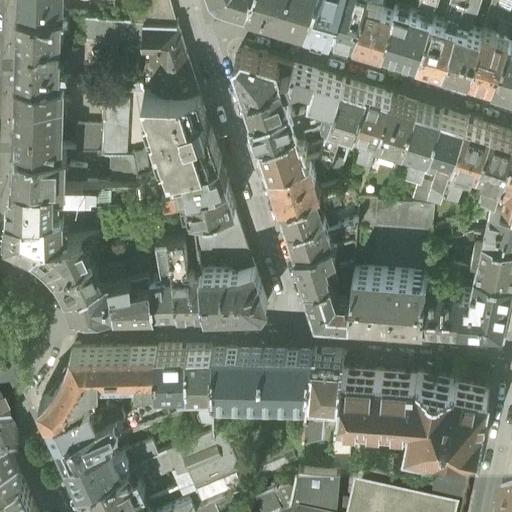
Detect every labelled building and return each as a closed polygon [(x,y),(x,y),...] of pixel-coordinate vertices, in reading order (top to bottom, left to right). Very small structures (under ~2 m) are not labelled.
[(14,0),(14,8),(61,10),(61,0),(14,0)] [(133,0),(132,13),(141,13),(178,12),(174,0),(133,0)] [(260,0),(309,15),(313,0),(260,0)] [(313,0),(309,15),(333,23),(339,0),(313,0)] [(365,0),(339,0),(333,23),(356,31),(365,0)] [(393,0),(365,0),(356,31),(383,39),(396,1),(393,0)] [(395,0),(396,1),(383,39),(419,51),(433,9),(435,0),(421,0),(420,5),(410,2),(403,0),(395,0)] [(433,9),(419,51),(444,59),(463,0),(447,0),(446,7),(448,8),(447,13),(433,9)] [(463,0),(444,59),(469,67),(483,26),(469,20),(470,15),(474,16),(478,0),(463,0)] [(511,0),(491,0),(485,19),(510,28),(511,20),(511,0)] [(12,38),(12,44),(59,47),(60,41),(61,10),(14,8),(12,38)] [(121,13),(79,10),(79,30),(122,32),(121,13)] [(156,80),(199,81),(178,12),(141,13),(141,38),(151,38),(156,80)] [(121,13),(122,32),(141,38),(141,13),(132,13),(121,13)] [(483,26),(469,67),(494,76),(509,29),(510,28),(485,19),(483,26)] [(511,29),(509,29),(494,76),(511,81),(511,35),(511,36),(511,34),(511,29)] [(244,39),(238,44),(250,79),(283,69),(279,52),(244,39)] [(56,77),(59,47),(12,44),(11,76),(56,77)] [(324,111),(348,73),(295,52),(286,68),(289,80),(303,77),(312,80),(303,101),(324,111)] [(283,69),(250,79),(258,106),(294,95),(289,80),(286,68),(285,68),(283,69)] [(344,117),(357,121),(369,80),(348,73),(324,111),(324,131),(325,142),(333,154),(344,117)] [(7,145),(59,145),(60,77),(56,77),(11,76),(7,145)] [(101,80),(101,120),(102,145),(106,145),(124,145),(124,117),(127,100),(127,76),(101,80)] [(294,95),(258,106),(265,126),(300,117),(303,101),(312,80),(303,77),(295,104),(294,95)] [(156,80),(144,79),(166,161),(173,160),(220,146),(199,81),(156,80)] [(362,150),(374,155),(378,144),(393,87),(369,80),(357,121),(367,123),(362,150)] [(406,136),(419,96),(393,87),(378,144),(399,152),(406,136)] [(408,164),(422,168),(431,143),(445,104),(419,96),(406,136),(417,139),(408,164)] [(445,186),(447,178),(468,111),(445,104),(431,143),(444,149),(432,183),(445,186)] [(497,120),(468,111),(447,178),(461,179),(468,153),(483,159),(497,120)] [(300,117),(265,126),(275,158),(314,146),(325,142),(324,131),(308,136),(300,117)] [(101,120),(70,122),(71,145),(102,145),(101,120)] [(495,200),(506,169),(511,151),(511,125),(497,120),(483,159),(493,161),(478,196),(495,200)] [(144,140),(131,144),(136,167),(147,165),(144,140)] [(7,177),(83,176),(82,162),(61,161),(62,144),(59,145),(7,145),(7,177)] [(124,145),(106,145),(107,175),(137,175),(136,167),(131,144),(124,145)] [(173,160),(178,181),(227,169),(220,146),(173,160)] [(314,146),(275,158),(284,190),(323,180),(315,164),(318,160),(314,146)] [(178,181),(173,160),(166,161),(147,165),(136,167),(137,175),(139,188),(162,184),(178,181)] [(188,190),(191,205),(235,195),(227,169),(178,181),(162,184),(163,198),(188,190)] [(323,180),(284,190),(292,214),(328,206),(324,190),(344,184),(342,171),(323,180)] [(6,204),(47,206),(47,188),(88,189),(88,176),(83,176),(7,177),(6,204)] [(387,189),(378,188),(376,211),(434,215),(435,192),(413,190),(387,189)] [(223,251),(233,251),(252,247),(235,195),(191,205),(197,238),(222,235),(223,251)] [(490,206),(483,226),(511,229),(511,195),(508,195),(501,206),(490,206)] [(28,240),(86,224),(84,211),(57,217),(55,206),(47,206),(6,204),(5,234),(19,234),(28,240)] [(328,206),(292,214),(300,240),(339,228),(359,222),(360,208),(330,216),(328,206)] [(55,267),(93,241),(86,224),(28,240),(44,254),(55,267)] [(158,258),(163,256),(171,254),(169,224),(155,228),(158,258)] [(482,248),(482,262),(511,264),(511,229),(483,226),(474,246),(482,248)] [(339,228),(300,240),(310,275),(336,266),(334,260),(330,246),(342,241),(339,228)] [(110,275),(148,256),(145,244),(94,260),(93,241),(55,267),(59,275),(65,285),(110,275)] [(268,298),(252,247),(233,251),(234,258),(200,262),(206,301),(268,298)] [(334,260),(336,266),(343,286),(356,283),(357,259),(357,251),(334,260)] [(149,268),(154,303),(179,302),(171,254),(163,256),(163,268),(149,268)] [(171,254),(179,302),(206,301),(200,262),(183,265),(181,254),(171,254)] [(110,275),(111,305),(154,303),(149,268),(148,256),(110,275)] [(431,264),(357,259),(356,283),(354,308),(428,314),(430,278),(431,264)] [(467,305),(458,316),(504,319),(511,308),(511,264),(482,262),(470,261),(468,280),(467,305)] [(336,266),(310,275),(320,306),(354,308),(356,283),(343,286),(336,266)] [(111,305),(110,275),(65,285),(76,306),(111,305)] [(468,280),(430,278),(428,314),(458,316),(467,305),(468,280)] [(215,389),(213,340),(188,341),(190,382),(204,382),(204,387),(201,387),(201,398),(205,405),(215,406),(215,389)] [(213,340),(215,389),(309,392),(314,343),(213,340)] [(188,341),(158,342),(160,379),(179,379),(180,394),(190,393),(190,382),(188,341)] [(158,342),(73,343),(66,363),(56,381),(42,396),(48,412),(89,398),(88,395),(91,394),(86,383),(99,379),(99,377),(125,375),(126,385),(149,381),(160,379),(158,342)] [(314,343),(309,392),(306,417),(317,418),(317,424),(323,424),(326,389),(340,390),(342,362),(344,345),(314,343)] [(336,427),(350,429),(396,432),(398,429),(407,430),(407,432),(428,436),(422,465),(443,469),(473,475),(487,412),(484,411),(491,383),(456,376),(456,374),(418,365),(418,367),(342,362),(340,390),(336,427)] [(160,379),(149,381),(155,397),(165,394),(160,379)] [(89,398),(48,412),(58,434),(106,413),(125,407),(123,398),(114,399),(101,403),(100,405),(94,407),(89,398)] [(106,413),(58,434),(68,455),(110,436),(113,435),(110,427),(141,413),(137,403),(125,407),(106,413)] [(158,449),(146,454),(154,473),(172,466),(179,483),(185,481),(238,458),(223,422),(158,449)] [(431,511),(356,496),(353,509),(338,506),(342,463),(347,463),(350,429),(336,427),(332,459),(302,457),(299,488),(298,500),(294,511),(431,511)] [(239,485),(302,457),(305,428),(238,458),(185,481),(189,490),(180,495),(181,496),(186,509),(239,485)] [(110,436),(68,455),(80,483),(129,461),(146,454),(158,449),(153,436),(125,447),(124,445),(116,449),(110,436)] [(0,483),(22,473),(7,441),(0,444),(0,483)] [(129,461),(80,483),(93,511),(112,511),(138,501),(147,497),(142,486),(146,485),(139,470),(134,471),(129,461)] [(443,469),(436,503),(465,509),(473,475),(443,469)] [(0,510),(31,496),(22,473),(0,483),(0,510)] [(245,511),(250,510),(239,485),(186,509),(178,511),(245,511)] [(250,510),(245,511),(294,511),(298,500),(299,488),(250,510)] [(0,511),(38,511),(31,496),(0,510),(0,511)] [(142,511),(138,501),(112,511),(178,511),(186,509),(181,496),(146,511),(142,511)]
